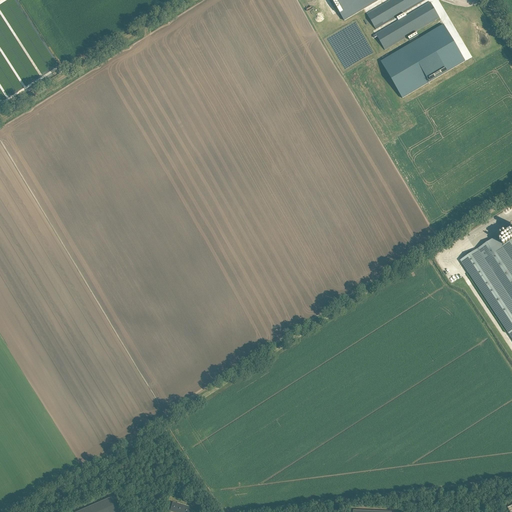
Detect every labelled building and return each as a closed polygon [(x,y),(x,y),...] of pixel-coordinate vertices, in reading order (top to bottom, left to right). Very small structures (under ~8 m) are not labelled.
[(331,0),(344,21),(379,0),(331,0)] [(390,0),(367,14),(375,28),(423,0),(390,0)] [(375,38),(377,37),(385,50),(440,18),(430,2),(373,36),(375,38)] [(444,24),(381,62),(402,98),(465,61),(444,24)] [(466,63),(432,83),(442,100),(476,80),(466,63)] [(497,236),(460,261),(511,339),(511,239),(503,245),(497,236)] [(76,511),(118,511),(112,496),(76,511)] [(169,511),(172,511),(194,511),(196,509),(172,502),(169,511)]
